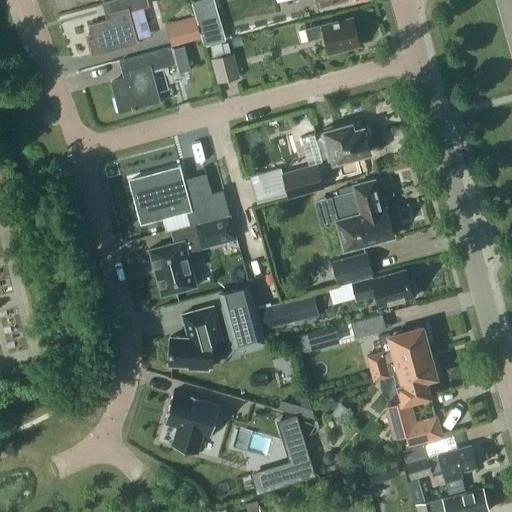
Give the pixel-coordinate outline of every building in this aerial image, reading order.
[(129,12),(149,6),(147,0),(108,0),(106,1),(111,18),(90,23),(94,38),(88,39),(92,54),(98,52),(98,53),(137,42),(129,12)] [(230,19),(234,36),(276,25),(271,9),(230,19)] [(359,44),(353,17),(332,23),(332,21),(305,28),(308,39),(323,35),(328,52),(359,44)] [(195,21),(166,30),(171,45),(200,37),(195,21)] [(184,45),(173,48),(180,72),(190,69),(184,45)] [(111,81),(119,111),(159,100),(150,69),(175,63),(170,47),(119,61),(123,78),(111,81)] [(210,58),(217,82),(239,76),(233,52),(229,53),(227,47),(210,52),(211,58),(210,58)] [(359,128),(357,121),(336,127),(335,125),(324,128),(325,130),(314,133),(323,164),(340,159),(344,172),(359,169),(355,155),(370,151),(369,148),(371,147),(368,137),(366,138),(365,134),(363,127),(359,128)] [(288,198),(324,188),(317,163),(281,173),(288,198)] [(178,166),(130,179),(141,222),(186,210),(190,224),(229,213),(223,189),(212,192),(209,182),(186,188),(184,179),(180,164),(178,165),(178,166)] [(344,249),(393,235),(385,206),(381,207),(373,179),(354,184),(355,191),(330,198),(344,249)] [(201,247),(236,238),(229,215),(195,224),(201,247)] [(183,239),(149,248),(161,295),(196,285),(183,239)] [(331,262),(337,283),(372,273),(366,252),(331,262)] [(372,279),(371,275),(351,281),(355,296),(375,291),(378,304),(416,293),(412,280),(408,281),(405,270),(372,279)] [(250,283),(223,290),(237,344),(264,337),(250,283)] [(270,306),(275,326),(319,314),(313,294),(270,306)] [(182,313),(188,337),(170,336),(169,364),(189,365),(189,368),(208,368),(208,366),(211,366),(212,340),(222,337),(213,305),(182,313)] [(382,312),(354,320),(359,336),(386,328),(382,312)] [(299,335),(304,351),(338,341),(334,325),(299,335)] [(382,351),(367,355),(370,367),(429,351),(422,326),(389,335),(388,333),(378,336),(382,351)] [(429,351),(370,367),(373,379),(389,375),(388,373),(392,372),(396,384),(395,384),(397,390),(401,403),(428,395),(424,379),(435,376),(429,351)] [(191,394),(189,393),(189,394),(174,390),(175,389),(173,388),(163,423),(165,423),(165,422),(177,425),(171,443),(170,443),(170,444),(199,452),(199,451),(198,451),(203,433),(209,435),(209,436),(210,436),(220,402),(219,402),(218,403),(204,399),(204,397),(202,397),(202,398),(191,395),(191,394)] [(260,425),(266,401),(255,399),(249,423),(260,425)] [(397,403),(384,406),(393,438),(419,431),(422,440),(441,435),(436,416),(416,421),(412,404),(398,408),(397,403)] [(299,416),(279,422),(285,442),(305,435),(299,416)] [(442,468),(445,480),(461,476),(460,471),(476,466),(470,444),(437,453),(438,453),(427,456),(424,444),(402,451),(405,462),(410,478),(431,472),(431,471),(442,468)] [(318,477),(310,451),(290,457),(291,462),(255,473),(262,494),(318,477)] [(379,464),(383,478),(399,473),(394,459),(379,464)] [(479,511),(488,510),(482,487),(419,504),(421,511),(479,511)] [(425,491),(411,495),(414,503),(427,499),(425,491)]
